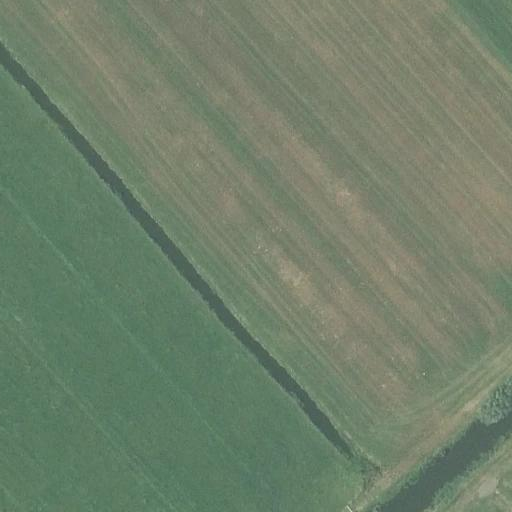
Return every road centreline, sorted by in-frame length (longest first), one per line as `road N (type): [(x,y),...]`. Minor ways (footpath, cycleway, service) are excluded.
road 1 (track): [(354,511),(511,372)]
road 2 (track): [(353,511),(253,387)]
